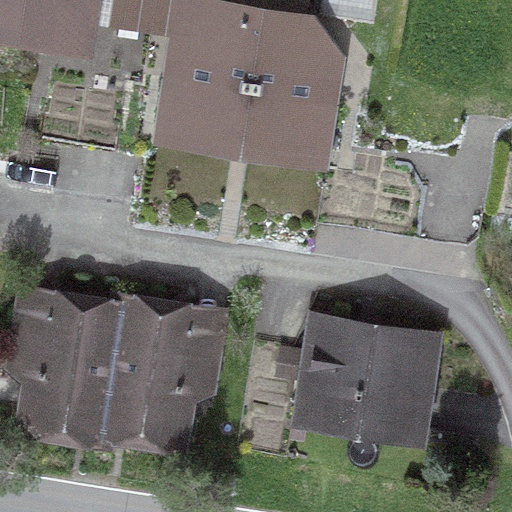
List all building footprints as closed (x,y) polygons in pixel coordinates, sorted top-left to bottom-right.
[(0,0),(0,56),(116,66),(121,0),(0,0)] [(137,0),(135,30),(183,34),(185,0),(137,0)] [(183,160),(246,165),(258,8),(194,3),(183,160)] [(363,51),(333,12),(258,8),(246,165),(355,173),(363,51)] [(63,296),(42,454),(126,465),(146,307),(63,296)] [(221,467),(241,320),(152,307),(132,454),(221,467)] [(307,442),(445,462),(461,342),(324,323),(307,442)]
